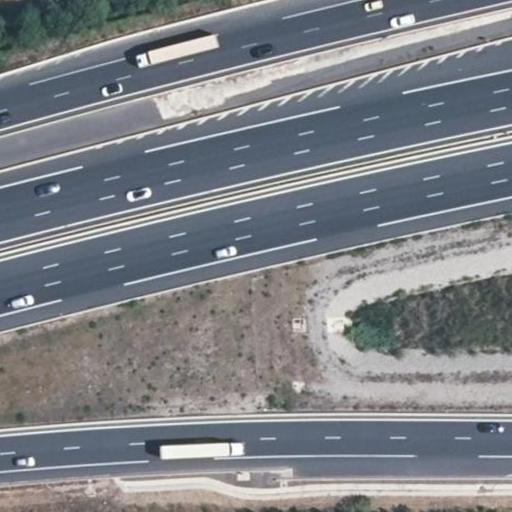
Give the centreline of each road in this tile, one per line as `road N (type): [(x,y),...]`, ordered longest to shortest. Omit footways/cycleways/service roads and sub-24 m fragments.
road 1 (motorway): [(0,288),(511,170)]
road 2 (motorway): [(511,97),(0,215)]
road 3 (motorway): [(0,454),(263,439),(511,439)]
road 4 (motorway): [(436,0),(21,105)]
road 5 (trunk): [(182,511),(227,499),(511,477)]
